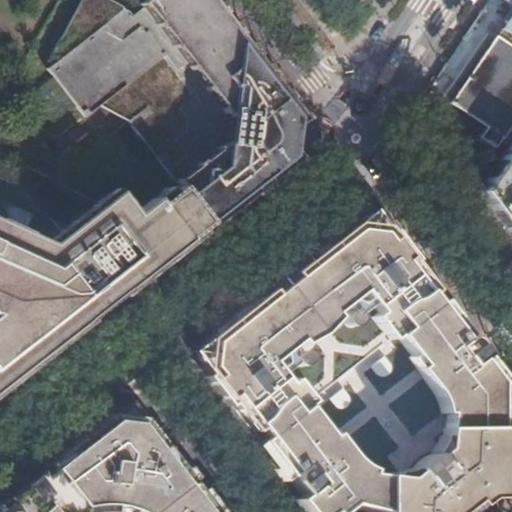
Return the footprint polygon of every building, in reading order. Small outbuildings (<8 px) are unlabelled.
[(178,186),(212,229),(297,163),(298,157),(292,157),(295,128),(301,128),(305,123),(208,0),(152,0),(134,14),(105,0),(87,0),(48,71),(88,120),(177,54),(226,118),(235,120),(231,151),(223,150),(178,186)] [(499,138),(511,120),(511,10),(450,105),(484,128),(477,138),(492,148),(499,138)] [(511,120),(499,138),(509,145),(511,140),(511,120)] [(511,140),(509,145),(477,192),(511,233),(511,140)] [(0,392),(8,386),(76,333),(119,299),(212,229),(178,186),(133,220),(113,196),(66,233),(60,238),(0,164),(0,392)] [(212,382),(256,439),(300,406),(305,401),(288,378),(281,383),(265,361),(304,332),(316,322),(334,308),(356,291),(363,301),(372,313),(366,318),(382,341),(389,336),(439,298),(429,284),(383,227),(354,223),(340,234),(335,238),(284,278),(206,339),(202,368),(207,375),(212,382)] [(300,406),(256,439),(302,495),(296,500),(305,511),(341,511),(348,507),(361,509),(373,511),(457,511),(470,501),(475,508),(487,499),(505,499),(504,477),(497,477),(497,451),(504,451),(503,380),(439,298),(389,336),(412,367),(409,369),(412,373),(419,380),(421,383),(424,388),(428,394),(430,398),(434,406),(436,412),(437,415),(442,415),(437,450),(429,457),(427,455),(425,456),(419,458),(417,459),(411,464),(409,466),(407,470),(406,471),(408,473),(399,479),(364,475),(366,471),(358,466),(349,459),(344,455),(341,451),(337,446),(333,440),(328,432),(322,436),(300,406)] [(0,511),(213,511),(139,418),(110,414),(0,500),(0,511)]
